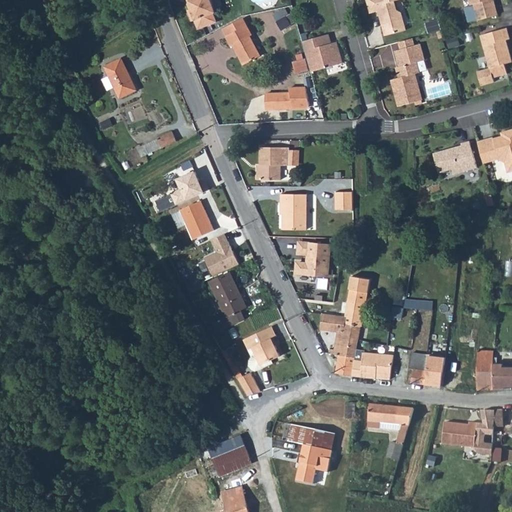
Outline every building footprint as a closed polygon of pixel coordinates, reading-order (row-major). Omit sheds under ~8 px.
[(189,0),(191,1),(189,5),(190,10),(187,11),(192,22),(194,21),(197,28),(200,29),(213,24),(215,21),(212,14),(215,13),(209,0),(189,0)] [(365,0),(369,14),(377,12),(384,37),(405,31),(400,14),(396,11),(393,2),(400,0),(401,0),(365,0)] [(403,9),(400,0),(393,2),(396,11),(400,14),(403,9)] [(467,0),(468,3),(472,5),(472,6),(463,8),(467,24),(477,21),(497,16),(492,0),(467,0)] [(275,12),(282,28),(296,22),(289,6),(275,12)] [(242,19),(223,30),(227,36),(226,37),(231,47),(233,46),(236,45),(239,51),(237,53),(244,65),(260,56),(249,36),(251,35),(242,19)] [(424,24),(427,34),(439,30),(437,21),(424,24)] [(506,29),(480,36),(489,69),(477,72),(481,86),(494,82),(493,78),(507,74),(504,65),(507,64),(506,59),(510,58),(505,41),(509,40),(506,29)] [(328,35),(302,42),(311,73),(342,64),(336,43),(331,44),(328,35)] [(412,39),(398,43),(400,50),(414,46),(412,39)] [(394,91),(398,107),(422,101),(415,75),(419,74),(416,63),(424,61),(420,45),(414,46),(400,50),(393,52),(397,68),(400,78),(397,79),(393,80),(396,90),(394,91)] [(136,90),(121,59),(105,67),(120,98),(136,90)] [(265,94),(265,110),(307,109),(310,105),(308,91),(292,91),(292,94),(265,94)] [(492,138),(477,142),(483,164),(498,160),(504,163),(507,173),(511,171),(511,129),(507,131),(506,133),(507,135),(501,136),(493,139),(492,138)] [(172,132),(158,139),(162,148),(177,141),(172,132)] [(162,148),(158,139),(138,149),(142,158),(162,148)] [(476,168),(469,142),(460,144),(461,146),(462,148),(455,150),(454,148),(433,154),(438,173),(451,169),(453,175),(476,168)] [(260,148),(260,166),(260,181),(280,181),(280,166),(288,166),(288,151),(288,148),(260,148)] [(299,152),(288,151),(288,166),(299,166),(299,152)] [(195,172),(177,180),(182,189),(171,194),(177,205),(209,190),(205,181),(200,183),(195,172)] [(353,193),(335,193),(335,210),(353,210),(353,193)] [(491,194),(484,196),(487,208),(494,206),(491,194)] [(281,195),(281,203),(283,203),(283,215),(283,230),(306,231),(306,195),(281,195)] [(200,201),(180,211),(193,241),(213,231),(200,201)] [(225,234),(212,240),(217,252),(205,258),(213,277),(239,265),(225,234)] [(298,274),(329,274),(330,244),(298,243),(298,254),(309,255),(309,264),(298,264),(298,274)] [(191,266),(180,272),(191,294),(204,288),(200,281),(199,281),(191,266)] [(213,324),(218,333),(245,321),(240,311),(246,308),(229,272),(209,282),(226,317),(221,319),(221,320),(213,324)] [(345,318),(343,324),(360,327),(367,293),(368,293),(371,279),(351,276),(349,290),(350,290),(345,318)] [(434,299),(406,297),(406,306),(433,308),(434,299)] [(322,315),(320,330),(337,333),(341,334),(338,356),(355,358),(356,350),(358,340),(360,327),(343,324),(345,318),(322,315)] [(271,328),(243,341),(248,351),(252,349),(260,366),(261,368),(271,364),(270,361),(279,357),(271,340),(276,338),(271,328)] [(331,345),(330,354),(338,356),(341,334),(337,333),(335,346),(331,345)] [(252,349),(248,351),(251,358),(249,361),(248,364),(249,367),(251,369),(254,370),(257,370),(261,368),(260,366),(252,349)] [(478,371),(477,389),(494,389),(494,364),(494,350),(478,349),(478,371)] [(351,377),(359,378),(375,380),(379,355),(364,353),(364,351),(356,350),(355,358),(351,377)] [(413,368),(411,382),(425,384),(430,355),(411,353),(409,367),(413,368)] [(379,355),(375,380),(390,381),(393,356),(379,355)] [(430,355),(425,384),(443,386),(445,365),(447,357),(430,355)] [(338,356),(335,373),(351,377),(355,358),(338,356)] [(503,364),(494,364),(494,389),(511,389),(511,386),(511,385),(511,366),(503,366),(503,364)] [(445,365),(443,386),(457,388),(458,370),(458,366),(445,365)] [(457,388),(457,389),(470,389),(470,371),(458,370),(457,388)] [(250,374),(238,381),(247,397),(260,392),(250,374)] [(346,404),(345,418),(354,419),(355,404),(346,404)] [(367,428),(380,429),(381,422),(402,425),(400,431),(396,444),(391,443),(386,458),(398,462),(414,410),(407,409),(369,405),(367,428)] [(484,444),(485,434),(494,435),(495,426),(496,410),(482,410),(483,424),(483,427),(477,426),(478,423),(469,422),(469,424),(445,422),(443,444),(475,447),(475,448),(479,453),(491,454),(493,444),(484,444)] [(496,410),(495,426),(504,426),(504,410),(496,410)] [(381,422),(380,429),(400,431),(402,425),(381,422)] [(286,424),(281,449),(302,454),(300,463),(317,467),(316,471),(328,473),(330,460),(335,434),(286,424)] [(241,436),(208,449),(220,476),(252,463),(241,436)] [(502,461),(504,447),(495,446),(493,460),(502,461)] [(227,511),(249,511),(242,487),(223,493),(227,510),(227,511)]
